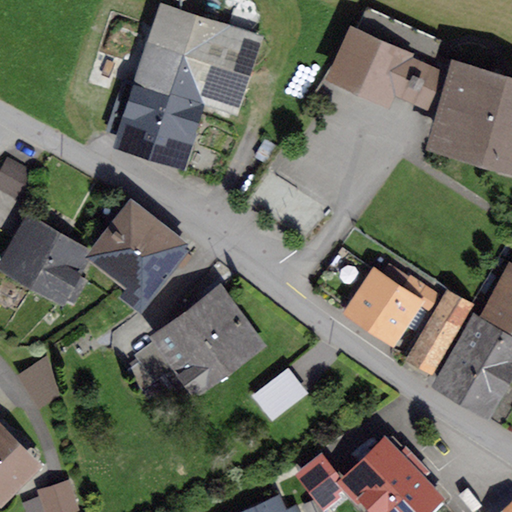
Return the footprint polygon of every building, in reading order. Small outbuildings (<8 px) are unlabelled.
[(442,40),(367,6),(337,72),(385,94),(407,59),(429,69),(442,40)] [(198,93),(232,104),(253,40),(168,12),(163,27),(144,84),(137,82),(136,85),(125,82),(121,92),(109,128),(121,132),(120,135),(152,145),(168,98),(188,104),(194,106),(198,93)] [(511,84),(457,69),(438,136),(511,157),(511,84)] [(152,145),(178,153),(194,106),(188,104),(168,98),(152,145)] [(10,159),(0,176),(0,184),(28,202),(29,178),(33,171),(10,159)] [(118,290),(139,307),(185,250),(132,208),(96,253),(127,278),(118,290)] [(74,301),(86,281),(76,275),(88,255),(76,249),(77,247),(27,218),(2,262),(74,301)] [(511,270),(510,270),(490,308),(511,318),(511,270)] [(392,333),(415,298),(429,307),(437,295),(410,276),(402,289),(378,273),(354,308),(392,333)] [(448,289),(409,355),(433,368),(464,311),(459,308),(465,298),(448,289)] [(237,350),(240,355),(257,343),(219,291),(158,336),(160,339),(137,357),(140,361),(127,370),(142,390),(178,364),(195,387),(212,375),(209,372),(237,350)] [(490,411),(502,390),(494,386),(511,356),(511,335),(484,318),(478,327),(471,322),(437,379),(490,411)] [(56,394),(45,360),(21,376),(39,404),(56,394)] [(255,394),(272,417),(295,400),(278,377),(255,394)] [(0,489),(1,491),(30,463),(0,433),(0,489)] [(429,511),(441,501),(402,460),(409,453),(393,435),(345,480),(374,511),(429,511)] [(326,503),(336,496),(330,488),(339,481),(322,458),(303,474),(326,503)] [(42,492),(48,511),(75,511),(76,511),(67,484),(42,492)] [(244,511),(283,511),(277,498),(244,511)]
